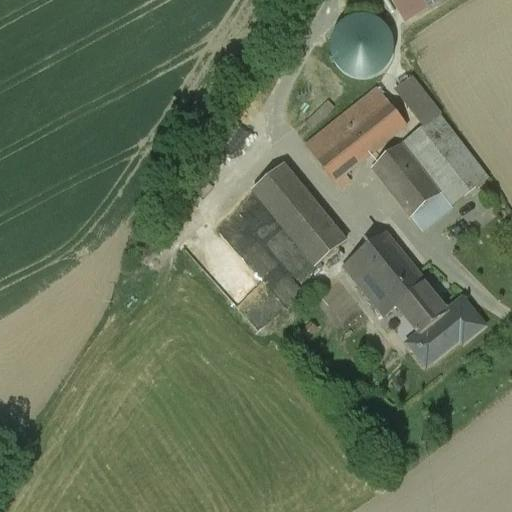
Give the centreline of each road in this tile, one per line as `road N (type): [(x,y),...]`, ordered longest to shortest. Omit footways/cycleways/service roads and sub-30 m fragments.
road 1 (unclassified): [(508,316),(380,208),(340,199),(267,132)]
road 2 (unclassified): [(330,0),(267,132)]
